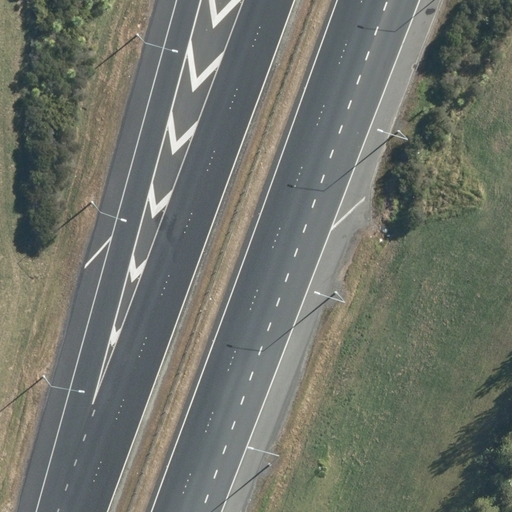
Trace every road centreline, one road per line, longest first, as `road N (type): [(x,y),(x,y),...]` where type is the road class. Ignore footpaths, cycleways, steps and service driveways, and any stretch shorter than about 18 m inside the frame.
road 1 (motorway): [(82,511),(271,0)]
road 2 (motorway): [(362,0),(181,511)]
road 3 (motorway): [(59,511),(192,0)]
